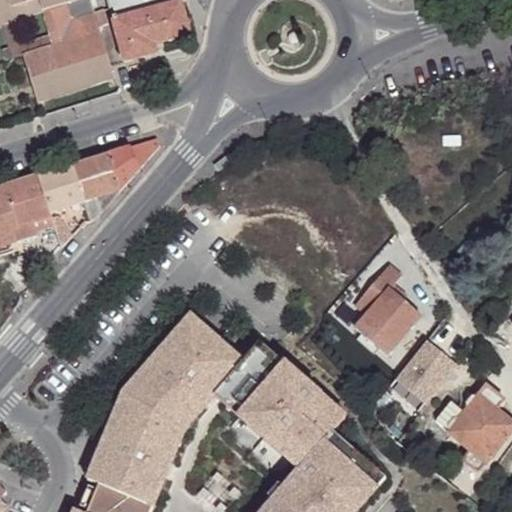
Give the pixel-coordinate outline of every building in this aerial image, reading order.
[(0,0),(0,11),(12,7),(17,22),(13,24),(19,45),(50,35),(54,46),(55,49),(25,59),(38,105),(116,80),(99,28),(94,12),(90,0),(0,0)] [(191,36),(181,0),(106,0),(123,63),(158,53),(156,45),(191,36)] [(17,22),(12,7),(0,11),(0,28),(2,28),(9,49),(2,50),(5,62),(54,46),(50,35),(19,45),(13,24),(17,22)] [(94,12),(99,28),(109,25),(104,9),(94,12)] [(157,140),(110,155),(122,192),(160,146),(157,140)] [(97,199),(122,192),(110,155),(72,167),(83,204),(90,223),(101,212),(97,199)] [(39,178),(51,214),(83,204),(72,167),(39,178)] [(4,188),(22,240),(37,236),(36,233),(33,224),(50,219),(52,218),(51,214),(39,178),(4,188)] [(0,189),(0,247),(22,240),(4,188),(0,189)] [(58,216),(52,218),(61,249),(72,237),(58,216)] [(33,224),(36,233),(53,227),(50,219),(33,224)] [(386,357),(421,317),(404,302),(391,291),(394,287),(402,278),(390,267),(355,307),(366,317),(355,330),(362,336),(379,351),(386,357)] [(407,298),(394,287),(391,291),(404,302),(407,298)] [(149,511),(183,431),(215,395),(300,471),(264,511),(355,511),(385,479),(333,433),(345,418),(259,343),(244,362),(191,316),(124,394),(87,481),(99,486),(87,511),(77,511),(75,511),(74,511),(149,511)] [(461,357),(431,334),(400,373),(430,397),(461,357)] [(379,351),(362,336),(357,342),(374,356),(379,351)] [(463,468),(451,483),(466,495),(478,480),(476,478),(511,431),(511,424),(496,412),(506,400),(487,385),(464,414),(450,403),(436,421),(470,449),(458,464),(463,468)]
